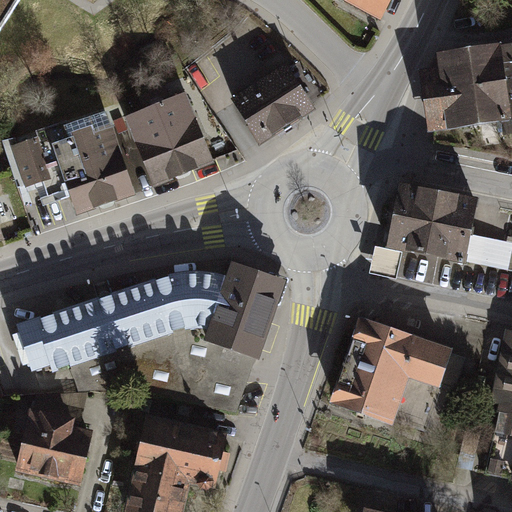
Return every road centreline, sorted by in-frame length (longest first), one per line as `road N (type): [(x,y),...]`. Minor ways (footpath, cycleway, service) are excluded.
road 1 (primary): [(0,279),(264,214)]
road 2 (residential): [(273,451),(511,511)]
road 3 (residential): [(511,316),(356,285),(319,290)]
road 4 (residential): [(343,192),(387,164),(511,192)]
road 5 (tertiary): [(319,290),(273,451)]
road 6 (residential): [(271,0),(376,94)]
